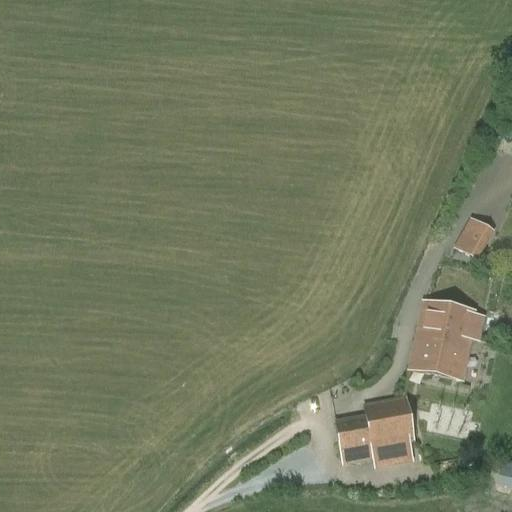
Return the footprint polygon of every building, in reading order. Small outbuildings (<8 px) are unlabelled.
[(483,244),(489,233),(471,223),(465,235),(483,244)] [(418,309),(412,344),(427,347),(428,342),(443,345),(445,336),(466,340),(470,319),(418,309)] [(427,347),(412,344),(406,373),(459,383),(466,340),(445,336),(443,345),(428,342),(427,347)] [(404,401),(382,406),(389,448),(413,443),(404,401)] [(389,448),(382,406),(364,409),(373,451),(389,448)] [(367,435),(338,441),(344,466),(373,459),(367,435)]
